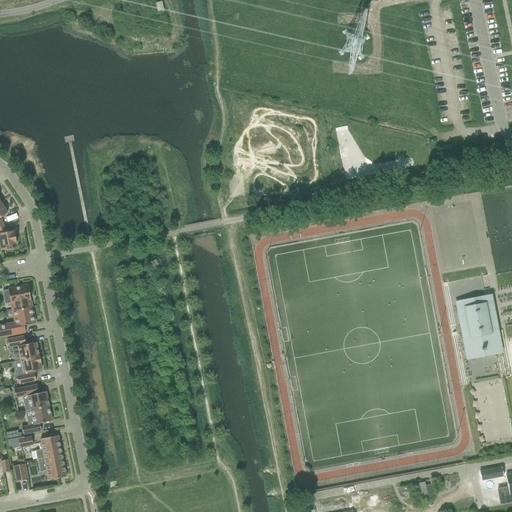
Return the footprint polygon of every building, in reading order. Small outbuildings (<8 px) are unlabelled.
[(155,3),(157,13),(163,12),(161,2),(155,3)] [(336,128),(338,140),(350,138),(349,126),(336,128)] [(6,233),(3,225),(0,226),(0,248),(0,251),(11,249),(10,245),(16,244),(14,231),(6,233)] [(11,305),(13,311),(31,308),(30,301),(27,286),(8,289),(11,305)] [(485,350),(484,349),(500,346),(496,324),(495,324),(494,318),(490,296),(456,302),(466,353),(467,353),(467,352),(481,350),(481,351),(485,350)] [(34,324),(31,308),(13,311),(15,323),(0,326),(0,337),(25,332),(24,326),(34,324)] [(14,362),(39,357),(36,343),(28,344),(28,343),(25,343),(24,337),(7,340),(8,347),(11,347),(13,354),(18,353),(20,361),(14,362)] [(39,357),(14,362),(20,361),(22,369),(16,370),(18,377),(17,377),(18,384),(35,381),(34,374),(36,374),(35,371),(41,370),(40,363),(39,357)] [(36,385),(14,390),(16,398),(24,397),(26,410),(25,411),(48,406),(46,392),(38,394),(36,385)] [(52,421),(48,406),(25,411),(30,410),(31,418),(27,418),(29,426),(21,427),(23,435),(41,431),(39,424),(52,421)] [(37,460),(44,458),(61,455),(58,436),(40,440),(41,443),(39,443),(40,450),(35,451),(37,460)] [(31,437),(18,439),(20,448),(32,446),(31,437)] [(66,477),(61,455),(44,458),(48,481),(66,477)] [(0,462),(2,473),(9,472),(7,460),(0,462)] [(12,466),(16,482),(27,480),(24,464),(12,466)] [(481,481),(503,476),(501,468),(479,472),(481,481)] [(427,496),(424,482),(416,484),(419,497),(427,496)]
